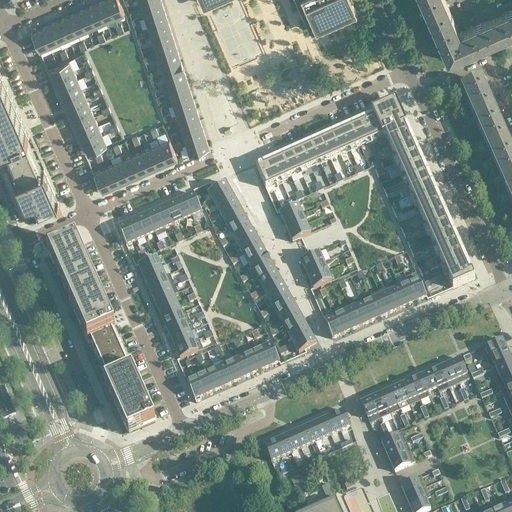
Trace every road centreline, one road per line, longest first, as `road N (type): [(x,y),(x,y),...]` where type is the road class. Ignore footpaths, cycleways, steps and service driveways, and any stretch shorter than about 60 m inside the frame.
road 1 (unclassified): [(183,430),(504,292)]
road 2 (residential): [(183,430),(87,216)]
road 3 (unclassified): [(504,292),(417,94)]
road 4 (residential): [(87,216),(5,28)]
road 5 (residential): [(23,244),(94,409)]
road 6 (secondary): [(70,451),(0,291)]
road 7 (residential): [(260,139),(408,74)]
road 8 (residential): [(87,216),(214,160)]
road 9 (residential): [(511,95),(496,60),(417,94)]
